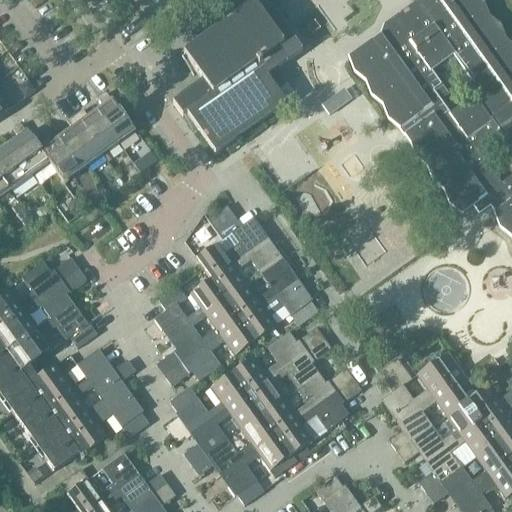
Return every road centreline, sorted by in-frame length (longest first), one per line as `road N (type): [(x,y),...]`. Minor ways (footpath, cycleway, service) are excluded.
road 1 (residential): [(366,466),(376,438),(370,378),(342,339),(333,297),(247,175),(214,193),(195,170)]
road 2 (residential): [(195,170),(158,244),(114,278),(116,311),(162,399),(154,448),(197,511)]
road 3 (residential): [(195,170),(113,50)]
road 4 (residential): [(259,511),(321,469),(366,466)]
